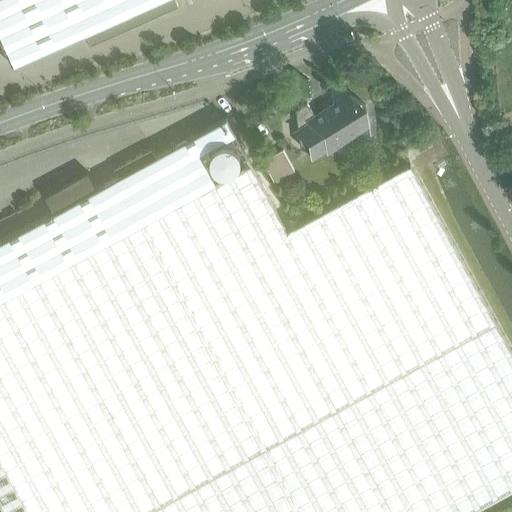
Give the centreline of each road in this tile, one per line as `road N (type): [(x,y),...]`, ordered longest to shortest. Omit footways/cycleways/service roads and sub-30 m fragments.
road 1 (tertiary): [(0,125),(269,35),(348,0)]
road 2 (tertiary): [(388,0),(460,118)]
road 3 (tertiary): [(460,118),(423,0)]
